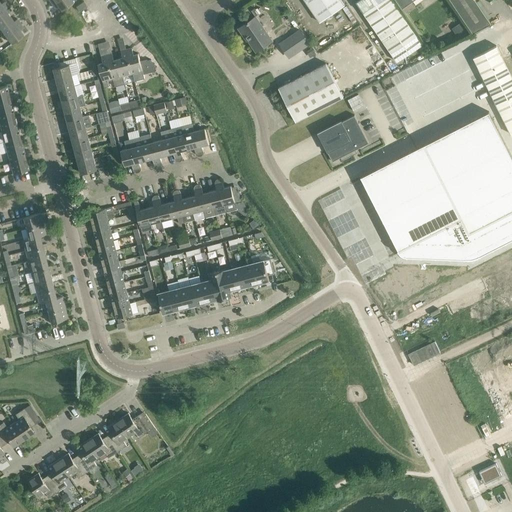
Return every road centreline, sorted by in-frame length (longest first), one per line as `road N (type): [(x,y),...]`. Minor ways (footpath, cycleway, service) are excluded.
road 1 (residential): [(350,289),(273,168),(259,110),(198,19)]
road 2 (unclassified): [(463,511),(350,289)]
road 3 (unclassified): [(169,364),(254,342),(350,289)]
road 4 (residential): [(7,475),(128,392),(134,371)]
road 5 (residential): [(63,200),(218,159)]
road 6 (residential): [(169,364),(167,331),(264,306),(284,293)]
road 7 (unclassified): [(63,200),(97,332)]
